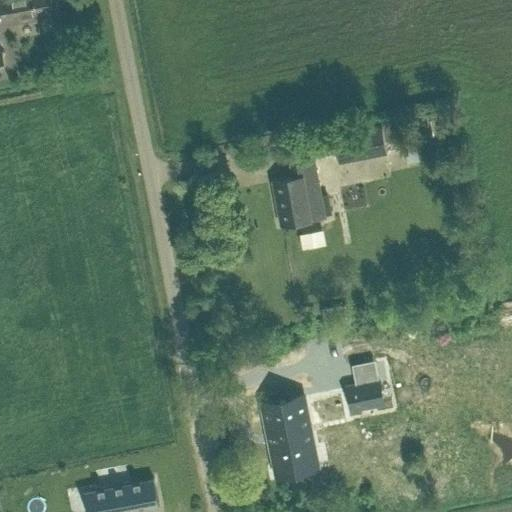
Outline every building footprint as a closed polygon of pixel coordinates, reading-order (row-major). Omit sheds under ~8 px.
[(0,0),(0,24),(54,14),(51,0),(0,0)] [(0,42),(0,77),(10,76),(3,42),(0,42)] [(339,160),(387,152),(382,124),(334,133),(339,160)] [(436,143),(406,148),(409,162),(439,157),(436,143)] [(280,223),(325,214),(314,158),(290,163),(292,174),(272,178),(280,223)] [(335,177),(336,190),(350,189),(349,177),(335,177)] [(379,378),(348,384),(353,408),(384,401),(379,378)] [(303,393),(263,401),(275,462),(309,455),(301,415),(307,413),(303,393)] [(312,441),(333,440),(332,423),(311,424),(312,441)] [(155,476),(85,489),(89,511),(113,511),(159,503),(155,476)] [(309,486),(315,508),(341,500),(334,479),(309,486)]
